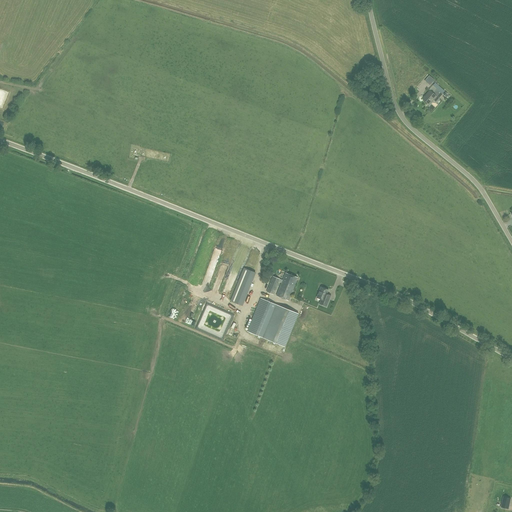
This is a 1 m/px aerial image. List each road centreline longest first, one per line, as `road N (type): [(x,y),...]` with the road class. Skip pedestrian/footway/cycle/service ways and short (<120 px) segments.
road 1 (unclassified): [(0,140),(378,287),(511,358)]
road 2 (unclassified): [(511,241),(477,184),(397,110),(369,0)]
